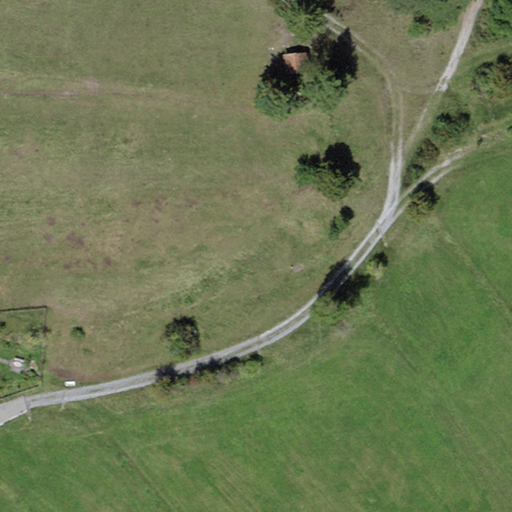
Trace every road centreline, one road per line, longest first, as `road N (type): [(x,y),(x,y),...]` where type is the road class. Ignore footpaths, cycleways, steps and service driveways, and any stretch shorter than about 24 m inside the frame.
road 1 (track): [(483,0),(396,172),(389,216),(299,318),(254,345),(165,376),(0,414)]
road 2 (track): [(396,172),(386,78),(341,30),(291,0)]
road 3 (track): [(389,216),(494,140)]
